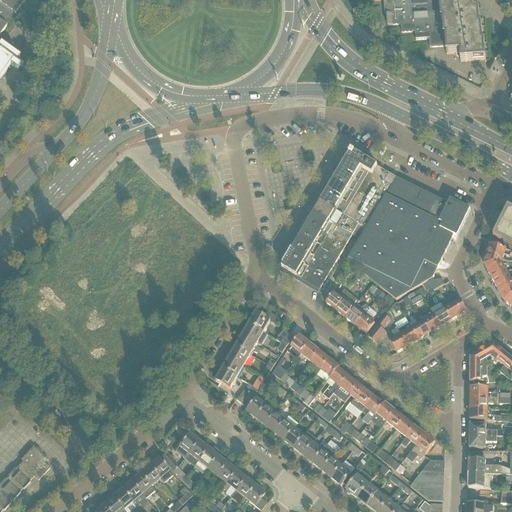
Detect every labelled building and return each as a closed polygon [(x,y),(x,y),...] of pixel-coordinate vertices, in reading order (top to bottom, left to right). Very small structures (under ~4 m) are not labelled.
[(7,58),(0,52),(0,35),(6,27),(5,27),(14,15),(15,16),(25,0),(0,0),(0,79),(1,77),(2,77),(12,63),(22,70),(22,69),(15,64),(7,58)] [(373,0),(374,2),(384,1),(385,16),(386,16),(387,26),(401,26),(401,34),(415,33),(415,41),(429,40),(429,49),(433,48),(446,47),(446,55),(460,54),(460,62),(485,61),(488,60),(485,60),(484,44),(487,43),(482,43),(481,27),(484,27),(484,26),(479,27),(478,10),(477,10),(476,2),(467,2),(467,0),(373,0)] [(185,142),(170,144),(175,176),(190,173),(185,142)] [(358,226),(359,227),(364,220),(370,223),(396,179),(395,179),(388,176),(389,175),(350,152),(344,163),(345,164),(341,172),(339,171),(322,201),(323,202),(321,205),(357,226),(358,226)] [(359,242),(347,263),(360,273),(364,276),(369,280),(396,301),(422,286),(427,283),(432,280),(433,277),(437,269),(453,237),(456,238),(457,239),(470,211),(450,200),(449,201),(448,205),(440,201),(439,202),(435,200),(428,196),(429,196),(428,195),(428,196),(420,192),(421,192),(420,191),(420,192),(412,188),(413,188),(412,187),(412,188),(410,187),(404,184),(405,184),(404,183),(404,184),(396,180),(397,180),(396,179),(370,223),(365,231),(359,242)] [(50,280),(0,335),(0,378),(57,431),(83,404),(69,390),(78,380),(86,371),(147,305),(154,296),(155,296),(165,286),(181,301),(207,274),(192,260),(167,237),(170,234),(129,196),(103,224),(106,227),(54,284),(50,280)] [(332,269),(357,226),(321,205),(319,210),(317,209),(309,222),(311,223),(306,231),(304,230),(296,243),(298,244),(296,248),(332,269)] [(498,228),(493,239),(511,248),(511,210),(508,208),(503,218),(498,228)] [(359,227),(365,231),(370,223),(364,220),(359,227)] [(490,246),(487,256),(503,261),(505,256),(510,258),(511,253),(490,246)] [(319,292),(332,269),(296,248),(294,251),(291,252),(281,269),(319,292)] [(486,259),(484,266),(488,273),(494,269),(495,267),(500,269),(506,271),(507,271),(506,271),(507,267),(503,266),(502,264),(503,261),(487,256),(486,259)] [(494,269),(488,273),(494,285),(500,282),(501,284),(510,279),(506,273),(507,271),(506,271),(500,269),(495,267),(494,269)] [(344,270),(336,282),(341,287),(350,275),(344,270)] [(360,273),(355,278),(360,282),(364,276),(360,273)] [(364,276),(360,282),(364,285),(369,280),(364,276)] [(433,279),(428,282),(432,289),(434,292),(445,286),(442,280),(435,282),(433,279)] [(494,285),(500,295),(511,287),(511,282),(510,279),(501,284),(500,282),(494,285)] [(428,282),(423,285),(427,292),(432,290),(432,289),(428,282)] [(504,302),(505,304),(511,300),(511,299),(511,298),(511,287),(500,295),(504,302)] [(378,290),(373,296),(378,300),(380,298),(379,297),(381,294),(382,294),(378,290)] [(418,292),(408,298),(412,304),(413,306),(423,300),(422,298),(418,291),(418,292)] [(330,298),(325,304),(335,312),(344,301),(349,296),(344,292),(340,298),(334,293),(330,298)] [(380,298),(378,300),(382,303),(386,297),(382,294),(381,294),(379,297),(380,298)] [(154,296),(147,305),(149,307),(164,321),(172,312),(155,296),(154,296)] [(344,301),(335,312),(345,320),(354,309),(357,305),(358,304),(354,300),(349,296),(344,301)] [(441,305),(443,310),(451,322),(466,313),(456,296),(441,305)] [(412,304),(408,298),(403,301),(407,307),(412,304)] [(397,304),(392,307),(396,314),(401,311),(397,304)] [(354,309),(345,320),(355,328),(364,317),(360,314),(363,310),(357,305),(354,309)] [(149,307),(142,315),(157,328),(164,321),(149,307)] [(364,317),(355,328),(365,336),(374,325),(370,322),(376,314),(370,309),(364,317)] [(443,310),(433,316),(440,328),(451,322),(443,310)] [(254,313),(248,325),(263,333),(269,323),(275,327),(279,321),(267,312),(263,319),(254,313)] [(430,312),(419,319),(422,323),(429,335),(440,328),(433,316),(430,312)] [(142,315),(135,323),(150,336),(157,328),(142,315)] [(373,332),(368,337),(377,345),(386,334),(381,331),(389,321),(384,317),(373,332)] [(398,329),(408,324),(406,319),(396,323),(398,329)] [(408,325),(411,329),(418,341),(429,335),(422,323),(417,325),(415,321),(408,325)] [(135,323),(127,331),(142,344),(150,336),(135,323)] [(248,325),(241,336),(256,345),(261,348),(267,336),(263,333),(248,325)] [(408,325),(398,331),(398,332),(400,336),(407,347),(418,341),(411,329),(408,325)] [(127,331),(120,339),(130,349),(134,353),(142,344),(127,331)] [(285,332),(277,341),(281,344),(282,344),(289,335),(285,332)] [(289,335),(282,344),(287,347),(293,339),(289,335)] [(241,336),(235,347),(249,356),(256,345),(241,336)] [(407,347),(400,336),(389,342),(396,354),(407,347)] [(296,361),(300,356),(309,345),(299,337),(288,350),(286,353),(296,361)] [(117,341),(110,350),(122,361),(130,352),(128,351),(117,341)] [(300,356),(310,364),(319,353),(309,345),(300,356)] [(235,347),(228,359),(243,367),(249,356),(235,347)] [(487,385),(495,384),(493,376),(488,372),(486,372),(487,364),(485,362),(490,359),(491,361),(495,364),(497,362),(503,367),(510,359),(495,348),(490,347),(481,353),(485,361),(484,362),(486,364),(486,377),(487,385)] [(110,350),(102,357),(115,369),(122,361),(110,350)] [(310,364),(320,372),(329,360),(319,353),(310,364)] [(485,361),(481,353),(473,357),(470,362),(470,384),(483,384),(483,386),(487,385),(486,377),(486,364),(484,362),(485,361)] [(102,357),(95,365),(107,377),(115,369),(102,357)] [(228,359),(221,370),(236,378),(243,367),(228,359)] [(503,367),(499,372),(509,380),(511,380),(511,379),(511,382),(511,361),(510,359),(503,367)] [(328,381),(329,381),(338,370),(339,368),(329,360),(320,372),(330,379),(328,381)] [(271,361),(267,366),(272,369),(275,364),(271,361)] [(88,373),(100,384),(107,377),(95,365),(88,373)] [(267,366),(264,372),(269,375),(272,369),(267,366)] [(277,367),(272,375),(280,381),(285,375),(286,374),(286,373),(277,367)] [(236,378),(221,370),(215,381),(229,390),(236,378)] [(331,386),(323,396),(329,401),(333,396),(334,395),(339,389),(340,388),(348,378),(338,370),(330,380),(335,384),(332,387),(331,386)] [(86,371),(78,380),(92,393),(100,384),(88,373),(86,371)] [(285,375),(280,381),(285,385),(290,379),(285,375)] [(259,378),(253,388),(257,392),(264,381),(259,378)] [(334,395),(345,403),(349,398),(349,397),(350,396),(353,398),(355,399),(363,389),(361,388),(348,378),(340,388),(339,389),(334,395)] [(271,389),(276,394),(280,389),(274,385),(271,389)] [(244,390),(236,401),(241,405),(249,394),(253,388),(248,386),(245,391),(244,390)] [(295,394),(300,397),(302,395),(301,394),(303,391),(304,391),(304,390),(300,387),(295,394)] [(249,394),(241,405),(245,408),(253,398),(257,392),(253,388),(249,394)] [(280,389),(276,394),(283,399),(286,394),(280,389)] [(354,401),(350,405),(360,414),(361,413),(373,398),(363,389),(355,399),(354,401)] [(470,389),(469,400),(497,400),(497,395),(487,395),(487,389),(470,389)] [(302,395),(300,397),(305,401),(310,394),(304,390),(304,391),(303,391),(301,394),(302,395)] [(498,393),(498,404),(510,405),(511,394),(498,393)] [(373,398),(361,413),(366,417),(362,421),(367,425),(370,422),(374,417),(383,406),(373,398)] [(255,420),(266,407),(256,399),(246,413),(255,420)] [(290,404),(295,409),(299,404),(293,400),(290,404)] [(469,400),(469,411),(487,411),(487,406),(487,405),(497,406),(497,405),(497,400),(469,400)] [(299,404),(295,409),(301,414),(305,409),(299,404)] [(376,416),(385,423),(394,412),(384,404),(383,406),(374,417),(375,417),(376,416)] [(313,412),(318,415),(320,413),(319,412),(321,409),(322,409),(323,409),(318,405),(313,412)] [(264,428),(265,428),(275,414),(266,407),(255,420),(255,421),(256,420),(265,427),(264,428)] [(320,413),(318,415),(322,418),(327,412),(323,409),(322,409),(321,409),(319,412),(320,413)] [(469,411),(469,420),(502,423),(508,424),(509,424),(510,416),(509,416),(508,416),(501,416),(501,418),(491,417),(491,411),(487,411),(469,411)] [(385,423),(395,431),(404,420),(394,412),(385,423)] [(274,435),(285,422),(275,414),(265,428),(274,435)] [(309,419),(314,423),(318,419),(312,414),(309,419)] [(285,422),(274,435),(274,436),(275,435),(284,442),(283,443),(284,443),(294,429),(298,425),(288,417),(285,422)] [(318,419),(315,422),(322,427),(325,429),(327,427),(324,424),(323,423),(318,419)] [(395,431),(405,439),(414,428),(404,420),(395,431)] [(346,423),(340,432),(344,435),(345,433),(347,430),(348,431),(350,428),(350,426),(346,423)] [(469,425),(469,437),(496,438),(502,438),(502,432),(485,432),(485,426),(469,425)] [(345,433),(346,432),(350,436),(355,430),(350,426),(350,428),(348,431),(347,430),(345,433)] [(410,443),(415,447),(424,436),(414,428),(405,439),(400,445),(405,449),(410,443)] [(293,450),(304,436),(294,429),(284,443),(284,442),(293,449),(293,450)] [(327,434),(333,438),(336,434),(331,429),(327,434)] [(303,437),(293,450),(294,450),(303,457),(302,457),(302,458),(313,444),(316,440),(306,433),(304,436),(303,437)] [(336,434),(333,438),(339,444),(343,439),(336,434)] [(178,448),(175,452),(185,460),(185,459),(188,455),(198,442),(197,442),(188,436),(189,435),(188,435),(178,448)] [(356,441),(366,449),(368,447),(367,446),(369,443),(370,443),(370,442),(361,435),(356,441)] [(415,447),(406,459),(412,464),(417,457),(418,457),(421,460),(425,455),(434,444),(424,436),(415,447)] [(496,438),(469,437),(469,449),(485,450),(485,444),(496,444),(496,438)] [(0,477),(20,457),(0,438),(0,477)] [(198,442),(188,455),(192,458),(197,463),(207,449),(207,450),(198,443),(198,442)] [(368,447),(366,449),(372,454),(377,448),(370,442),(370,443),(369,443),(367,446),(368,447)] [(312,465),(323,451),(313,444),(302,458),(303,458),(303,457),(312,464),(312,465)] [(346,449),(352,453),(355,449),(350,444),(346,449)] [(323,451),(312,465),(313,465),(321,472),(332,459),(336,454),(327,446),(323,451)] [(207,449),(197,463),(207,470),(217,457),(216,457),(207,450),(208,450),(207,449)] [(355,449),(352,453),(358,458),(362,454),(355,449)] [(380,451),(376,457),(386,465),(388,462),(387,461),(389,459),(390,459),(390,458),(380,451)] [(173,473),(177,469),(178,468),(166,454),(161,458),(173,473)] [(207,470),(216,477),(226,464),(226,465),(217,458),(217,457),(207,470)] [(388,462),(386,465),(395,472),(400,466),(390,458),(390,459),(389,459),(387,461),(388,462)] [(148,467),(159,479),(160,480),(163,484),(172,476),(157,459),(157,460),(149,467),(148,467)] [(331,480),(341,466),(332,459),(321,472),(322,473),(322,472),(331,479),(331,480)] [(484,461),(468,460),(468,475),(492,476),(510,476),(510,471),(498,467),(484,467),(484,461)] [(226,464),(216,477),(225,485),(236,472),(236,471),(235,472),(226,465),(227,464),(226,464)] [(340,487),(343,484),(351,474),(341,466),(331,480),(331,479),(340,486),(340,487)] [(400,466),(395,472),(400,476),(405,470),(400,466)] [(139,475),(150,488),(160,480),(159,479),(148,467),(148,468),(140,475),(139,475)] [(383,467),(379,472),(385,476),(389,472),(389,471),(383,467)] [(181,482),(185,478),(177,469),(173,473),(181,482)] [(351,474),(343,484),(348,488),(346,491),(358,500),(369,485),(372,481),(361,472),(359,475),(353,471),(351,474)] [(229,488),(235,492),(245,479),(244,480),(235,473),(236,472),(225,485),(222,490),(226,493),(229,488)] [(130,482),(130,483),(145,500),(154,493),(150,488),(139,475),(139,476),(131,483),(130,482)] [(492,476),(468,475),(467,489),(491,490),(492,476)] [(389,480),(399,488),(402,485),(392,477),(389,480)] [(185,478),(181,482),(189,490),(193,486),(185,478)] [(235,492),(230,498),(239,506),(240,505),(241,504),(244,500),(255,487),(254,486),(254,487),(245,480),(246,479),(245,479),(235,492)] [(121,490),(121,491),(132,504),(136,508),(145,500),(130,483),(121,491),(121,490)] [(358,500),(367,507),(378,494),(378,493),(369,485),(358,500)] [(399,488),(409,496),(412,493),(402,485),(399,488)] [(244,500),(241,504),(245,507),(248,503),(254,507),(260,511),(266,504),(260,500),(264,494),(263,494),(254,487),(255,487),(244,500)] [(197,490),(193,494),(198,499),(202,495),(197,490)] [(112,498),(123,511),(132,504),(121,491),(120,491),(121,491),(112,499),(112,498)] [(412,493),(409,496),(419,505),(422,501),(412,493)] [(511,493),(502,493),(501,506),(511,506),(511,493)] [(367,507),(373,511),(380,511),(388,502),(390,500),(386,497),(384,498),(378,494),(367,507)] [(202,495),(198,499),(203,505),(207,501),(202,495)] [(184,497),(178,502),(182,507),(188,501),(184,497)] [(103,506),(102,506),(107,511),(123,511),(112,498),(111,499),(112,499),(103,506)] [(193,500),(189,504),(193,508),(198,504),(193,500)] [(178,502),(169,510),(170,511),(176,511),(182,507),(178,502)] [(397,511),(400,508),(396,505),(394,507),(388,502),(380,511),(397,511)] [(425,503),(419,510),(422,511),(429,511),(430,511),(430,507),(425,503)]
